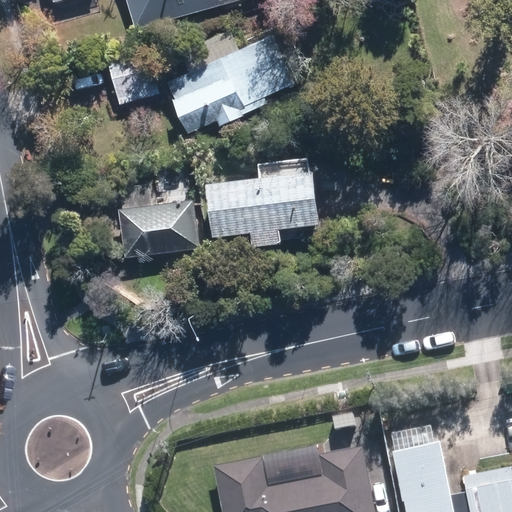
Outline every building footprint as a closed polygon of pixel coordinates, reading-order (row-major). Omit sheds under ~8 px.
[(133,0),(144,33),(246,0),(133,0)] [(279,36),(170,83),(190,131),(223,117),(225,123),(270,104),(267,97),(299,83),(279,36)] [(149,42),(106,54),(121,103),(163,91),(149,42)] [(265,179),(209,183),(213,236),(254,233),(255,252),(289,249),(287,225),(320,223),(315,159),(264,162),(265,179)] [(201,253),(196,202),(157,205),(155,181),(118,184),(125,260),(201,253)] [(456,511),(444,442),(393,452),(404,511),(456,511)] [(379,511),(368,445),(319,453),(318,450),(266,459),(220,466),(227,511),(379,511)] [(511,511),(511,471),(467,479),(472,511),(511,511)]
